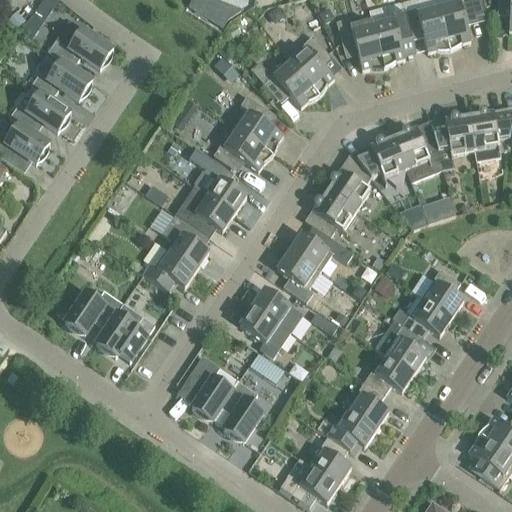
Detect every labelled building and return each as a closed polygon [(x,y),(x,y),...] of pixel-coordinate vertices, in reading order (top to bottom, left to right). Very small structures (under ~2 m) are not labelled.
[(456,0),(457,2),(436,7),(449,55),(450,54),(461,48),(470,46),(464,24),(486,18),(480,0),(456,0)] [(511,0),(497,0),(497,14),(509,14),(508,36),(511,36),(511,0)] [(211,1),(203,20),(221,31),(227,23),(242,13),(211,1)] [(448,55),(449,55),(436,7),(403,16),(410,39),(421,36),(427,57),(436,55),(448,55)] [(276,9),(266,17),(274,27),(284,20),(276,9)] [(328,11),(318,17),(323,26),(333,21),(328,11)] [(16,14),(8,22),(16,31),(25,23),(16,14)] [(415,58),(410,39),(403,16),(371,25),(383,73),(384,72),(395,66),(404,64),(404,61),(415,58)] [(383,73),(371,25),(350,31),(348,23),(335,26),(344,57),(355,54),(361,75),(370,73),(383,73)] [(28,24),(18,37),(30,45),(39,31),(28,24)] [(60,65),(72,73),(80,61),(99,74),(113,54),(68,24),(47,56),(56,62),(60,65)] [(236,28),(227,34),(232,40),(240,34),(236,28)] [(312,41),(286,63),(319,100),(326,89),(333,83),(331,80),(322,70),(331,62),(312,41)] [(47,56),(43,62),(52,68),(56,62),(47,56)] [(220,61),(215,67),(233,84),(238,78),(230,70),(220,61)] [(269,78),(261,86),(276,104),(285,96),(289,100),(300,113),(307,106),(318,101),(319,100),(286,63),(270,78),(269,78)] [(39,96),(51,104),(59,93),(78,106),(91,86),(72,73),(60,65),(47,84),(38,78),(30,91),(39,97),(39,96)] [(18,128),(30,136),(37,124),(57,137),(70,117),(51,104),(39,96),(39,97),(26,116),(17,110),(9,122),(18,128)] [(231,133),(235,135),(236,135),(273,159),(277,147),(282,139),(264,127),(270,117),(246,100),(239,111),(244,114),(231,133)] [(184,103),(176,114),(188,123),(196,111),(184,103)] [(509,143),(511,126),(511,111),(492,115),(493,116),(487,117),(487,116),(487,115),(486,115),(485,114),(483,113),(481,113),(480,113),(480,114),(479,114),(478,116),(477,116),(477,117),(477,118),(477,119),(468,121),(474,155),(476,170),(501,166),(500,160),(507,159),(509,143)] [(474,155),(468,121),(459,122),(459,121),(458,120),(457,119),(457,118),(455,118),(453,118),(452,118),(451,118),(450,120),(449,121),(449,122),(449,123),(449,124),(444,125),(444,128),(430,130),(429,126),(437,155),(449,153),(450,159),(474,155)] [(401,139),(393,142),(406,175),(429,166),(426,159),(437,155),(429,126),(428,126),(430,130),(417,136),(415,133),(410,135),(410,134),(409,133),(409,132),(408,132),(406,132),(404,132),(402,133),(402,134),(401,134),(401,135),(401,136),(401,137),(401,138),(401,139)] [(49,149),(30,136),(18,128),(9,141),(0,135),(0,134),(0,162),(22,177),(30,165),(36,169),(49,149)] [(236,135),(235,135),(224,152),(220,150),(213,160),(232,174),(239,164),(257,176),(263,168),(272,160),(273,159),(236,135)] [(406,175),(393,142),(384,145),(383,144),(381,143),(381,142),(380,142),(378,142),(377,143),(376,144),(375,144),(375,145),(374,146),(374,147),(374,148),(375,149),(370,151),(371,154),(354,161),(351,157),(350,157),(370,182),(380,178),(383,184),(406,175)] [(246,200),(220,183),(226,174),(195,152),(188,163),(206,175),(201,183),(209,189),(203,198),(234,219),(246,200)] [(370,182),(350,157),(350,158),(353,161),(342,177),(340,176),(337,180),(335,179),(333,179),(332,179),(330,180),(329,182),(329,183),(329,184),(329,185),(329,186),(329,187),(330,187),(331,188),(326,196),(355,216),(369,195),(364,192),(370,182)] [(151,189),(144,199),(150,203),(157,193),(151,189)] [(234,219),(203,198),(193,191),(174,219),(208,243),(215,233),(221,237),(234,219)] [(355,216),(326,196),(321,204),(320,203),(319,203),(318,203),(317,203),(316,203),(315,203),(315,204),(314,205),(313,206),(313,207),(313,208),(313,209),(313,210),(314,211),(315,212),(312,216),(315,218),(308,228),(320,237),(329,243),(330,242),(336,232),(341,236),(355,216)] [(448,201),(421,209),(427,229),(454,220),(448,201)] [(419,208),(398,217),(412,234),(427,229),(419,208)] [(165,254),(196,275),(208,256),(202,252),(208,243),(174,219),(161,239),(171,245),(165,254)] [(129,256),(139,260),(148,240),(138,236),(129,256)] [(289,256),(319,277),(332,258),(346,267),(352,257),(330,242),(329,243),(320,237),(314,246),(301,237),(289,256)] [(196,275),(165,254),(154,246),(142,264),(149,269),(142,279),(167,295),(173,286),(183,293),(196,275)] [(319,277),(289,256),(276,274),(289,283),(282,292),(305,308),(312,297),(308,294),(319,277)] [(377,260),(371,268),(378,273),(384,264),(377,260)] [(392,265),(385,275),(398,284),(405,274),(392,265)] [(420,302),(451,323),(463,304),(453,297),(460,288),(439,274),(420,302)] [(382,279),(376,288),(390,297),(396,288),(382,279)] [(356,288),(351,298),(360,303),(366,293),(356,288)] [(251,312),(289,337),(302,319),(263,293),(251,312)] [(97,321),(108,329),(116,317),(117,317),(123,308),(103,295),(97,304),(85,296),(64,327),(84,341),(97,321)] [(451,323),(420,302),(402,330),(422,344),(428,334),(439,341),(451,323)] [(115,362),(117,359),(129,367),(154,330),(123,308),(117,317),(116,317),(108,329),(95,348),(115,362)] [(272,363),(289,337),(251,312),(238,330),(263,347),(259,353),(272,363)] [(315,316),(310,325),(330,339),(331,338),(336,331),(318,318),(315,316)] [(338,316),(334,324),(343,329),(347,322),(338,316)] [(422,344),(402,330),(393,324),(374,353),(386,361),(387,361),(413,379),(426,360),(428,362),(435,353),(422,344)] [(333,350),(326,360),(334,365),(341,355),(333,350)] [(211,426),(224,407),(232,395),(231,395),(237,386),(201,361),(187,382),(204,394),(191,413),(211,426)] [(359,382),(364,386),(384,400),(391,390),(401,397),(413,379),(387,361),(386,361),(375,378),(366,372),(359,382)] [(232,395),(224,407),(235,415),(222,434),(242,447),(263,416),(250,408),(256,399),(237,386),(231,395),(232,395)] [(384,400),(364,386),(345,414),(376,434),(388,416),(378,409),(384,400)] [(376,434),(345,414),(333,432),(323,425),(317,435),(327,441),(326,442),(347,455),(355,461),(361,452),(363,453),(376,434)] [(478,438),(511,461),(511,432),(511,434),(493,421),(487,429),(484,431),(481,434),(478,438)] [(474,446),(473,451),(468,458),(473,462),(467,472),(499,494),(511,474),(511,461),(478,438),(476,441),(474,446)] [(307,470),(338,490),(351,472),(340,465),(347,455),(326,442),(323,446),(315,440),(305,455),(313,461),(307,470)] [(338,490),(307,470),(299,464),(280,492),(309,511),(315,502),(326,509),(338,490)]
